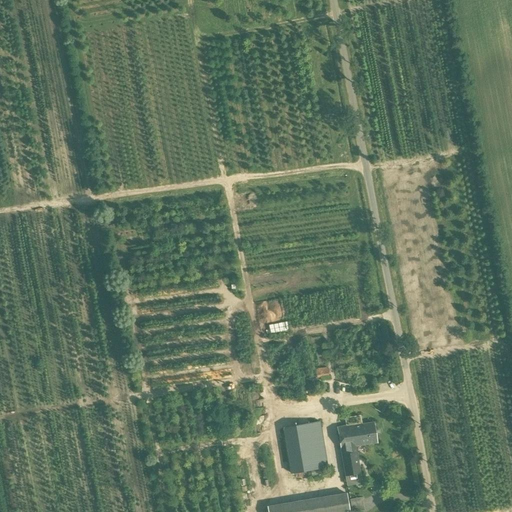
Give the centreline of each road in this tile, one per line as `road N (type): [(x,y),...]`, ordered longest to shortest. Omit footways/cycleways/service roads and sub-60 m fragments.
road 1 (unclassified): [(431,511),(330,0)]
road 2 (unknown): [(225,189),(363,166)]
